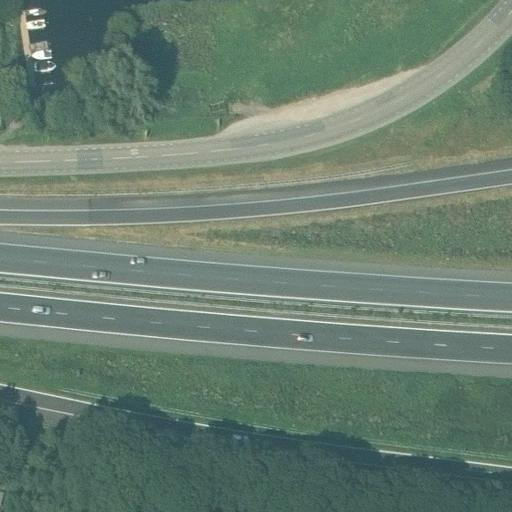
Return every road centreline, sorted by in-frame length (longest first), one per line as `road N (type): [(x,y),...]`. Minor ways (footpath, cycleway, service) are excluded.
road 1 (unclassified): [(511,9),(407,94),(319,132),(220,150),(0,161)]
road 2 (motorway): [(0,391),(243,438),(511,473)]
road 3 (motorway): [(511,172),(244,209),(0,217)]
road 4 (motorway): [(0,307),(511,347)]
road 5 (motorway): [(511,297),(0,258)]
